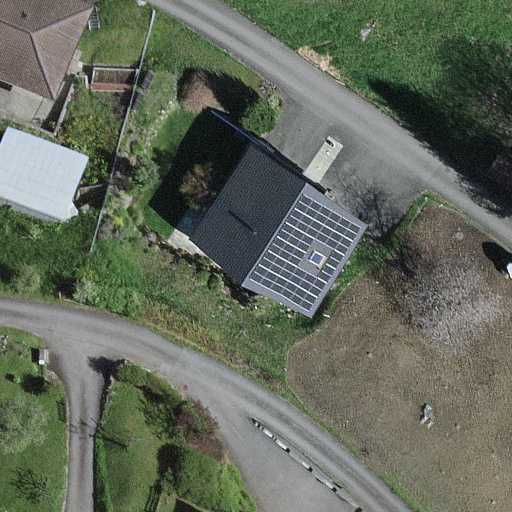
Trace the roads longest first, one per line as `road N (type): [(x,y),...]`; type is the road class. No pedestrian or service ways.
road 1 (residential): [(395,511),(284,419),(210,375),(113,336),(0,312)]
road 2 (residential): [(174,0),(511,224)]
